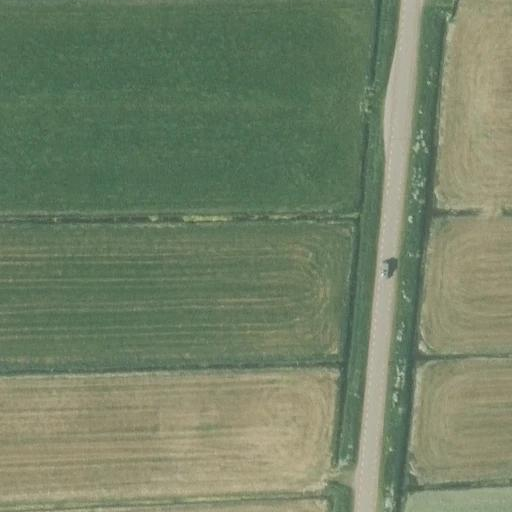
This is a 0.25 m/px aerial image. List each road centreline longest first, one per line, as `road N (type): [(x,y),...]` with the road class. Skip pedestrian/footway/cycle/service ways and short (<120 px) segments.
road 1 (unclassified): [(367,511),(415,0)]
road 2 (track): [(313,476),(0,475)]
